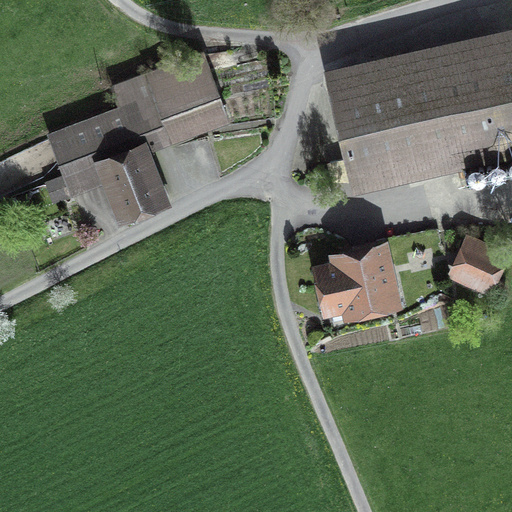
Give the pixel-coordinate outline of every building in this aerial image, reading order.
[(511,27),(323,71),(344,161),(330,165),(334,181),(350,183),(353,197),(511,159),(511,27)] [(120,113),(139,160),(222,128),(195,60),(113,93),(120,113)] [(139,160),(120,113),(46,142),(63,184),(69,200),(97,189),(112,229),(159,210),(139,160)] [(497,184),(500,183),(503,182),(505,179),(506,177),(506,174),(505,171),(504,168),(501,166),(498,165),(495,165),(492,166),(490,168),(488,171),(487,174),(488,177),(489,180),(491,182),(494,183),(497,184)] [(477,188),(480,188),(482,186),(485,184),(486,181),(486,178),(485,175),(483,172),(481,170),(478,169),(475,169),(472,170),(469,173),(468,175),(467,178),(467,181),(469,184),(471,186),(474,188),(477,188)] [(43,211),(69,200),(63,184),(36,195),(43,211)] [(501,256),(462,240),(444,282),(484,298),(501,256)] [(394,313),(379,247),(321,260),(323,268),(310,271),(321,322),(340,318),(341,325),(394,313)]
